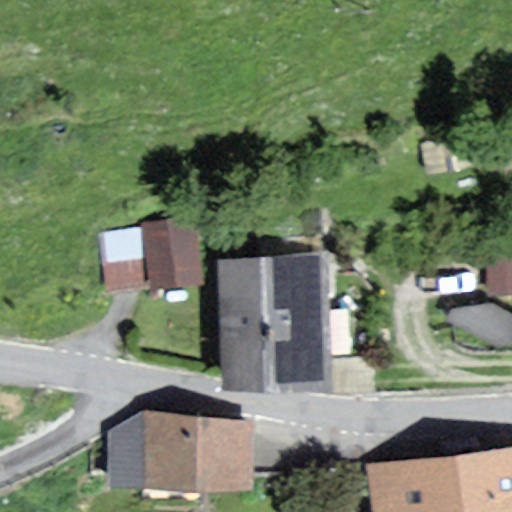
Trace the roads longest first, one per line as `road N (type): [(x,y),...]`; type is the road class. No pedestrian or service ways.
road 1 (tertiary): [(511,422),(303,413),(137,389)]
road 2 (residential): [(137,389),(102,418),(0,473)]
road 3 (tertiary): [(137,389),(0,367)]
